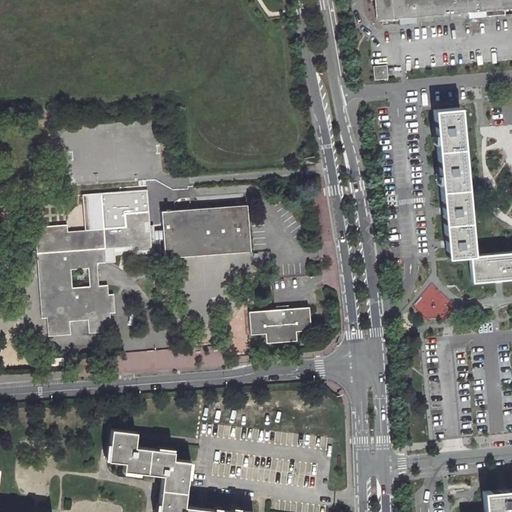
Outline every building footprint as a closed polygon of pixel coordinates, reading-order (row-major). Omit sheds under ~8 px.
[(511,0),(376,0),(378,17),(388,16),(389,26),(429,22),(503,15),(502,6),(511,5),(511,0)] [(386,65),(373,66),(374,79),(387,78),(386,65)] [(468,257),(471,256),(459,108),(435,110),(445,257),(468,257)] [(247,205),(161,212),(164,258),(250,252),(247,205)] [(147,214),(125,216),(126,227),(68,231),(69,250),(37,253),(41,318),(47,317),(49,337),(71,336),(70,321),(87,320),(88,334),(110,333),(109,315),(115,315),(114,295),(108,296),(107,286),(99,287),(97,265),(106,265),(105,251),(131,249),(132,255),(151,253),(149,234),(145,234),(144,226),(149,225),(147,214)] [(67,224),(35,227),(37,253),(69,250),(68,231),(67,224)] [(511,277),(511,252),(471,256),(468,257),(470,281),(511,277)] [(264,337),(294,334),(294,331),(309,330),(308,307),(247,311),(249,334),(264,333),(264,337)] [(123,356),(123,373),(180,370),(179,353),(123,356)] [(135,432),(111,429),(107,461),(123,463),(122,471),(160,475),(156,511),(252,511),(253,511),(249,511),(251,501),(242,500),(241,510),(231,509),(231,511),(184,506),(188,461),(172,459),(173,451),(134,447),(135,432)] [(511,511),(511,487),(482,490),(483,511),(511,511)]
